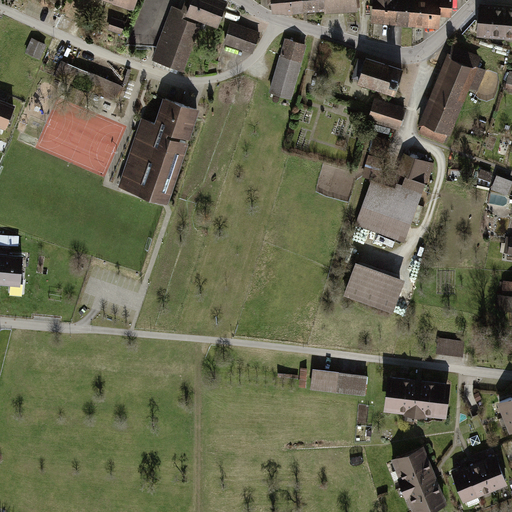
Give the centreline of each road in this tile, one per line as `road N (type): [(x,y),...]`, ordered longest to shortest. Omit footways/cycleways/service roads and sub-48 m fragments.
road 1 (residential): [(0,321),(511,375)]
road 2 (residential): [(280,21),(244,66),(184,80),(0,8)]
road 3 (residential): [(414,54),(411,134),(435,150),(442,171),(428,219),(402,255)]
road 4 (residential): [(280,21),(414,54)]
